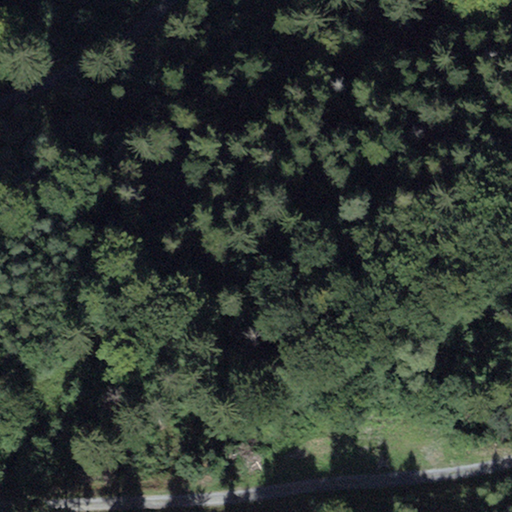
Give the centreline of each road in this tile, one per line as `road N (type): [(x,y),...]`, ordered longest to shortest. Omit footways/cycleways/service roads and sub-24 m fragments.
road 1 (track): [(0,503),(436,475),(511,458)]
road 2 (track): [(172,0),(0,112)]
